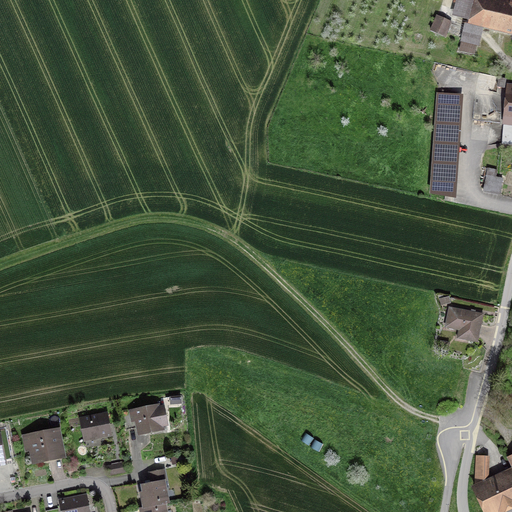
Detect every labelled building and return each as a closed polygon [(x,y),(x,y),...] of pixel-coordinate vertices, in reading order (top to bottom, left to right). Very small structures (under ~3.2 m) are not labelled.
[(457,0),(454,14),(511,29),(511,0),(511,1),(507,0),(457,0)] [(451,24),(437,19),(431,36),(445,41),(451,24)] [(463,32),(461,41),(475,44),(479,45),(481,37),(463,32)] [(473,53),(475,44),(461,41),(459,49),(473,53)] [(511,85),(504,85),(501,117),(511,118),(511,85)] [(461,101),(438,99),(430,192),(454,194),(461,101)] [(489,169),(484,192),(501,195),(504,179),(494,177),(496,171),(489,169)] [(484,315),(448,309),(445,329),(458,331),(457,339),(479,343),(484,315)] [(498,399),(505,407),(511,401),(511,389),(511,388),(498,399)] [(452,391),(441,398),(446,407),(458,400),(452,391)] [(161,406),(133,411),(138,437),(166,432),(161,406)] [(105,415),(82,420),(86,440),(109,435),(105,415)] [(59,429),(26,436),(32,466),(66,459),(59,429)] [(475,485),(478,492),(474,494),(482,511),(498,511),(511,505),(511,458),(509,460),(511,466),(511,475),(491,485),(488,479),(490,456),(477,456),(475,485)] [(127,463),(108,466),(110,475),(129,471),(127,463)] [(163,505),(167,504),(162,483),(168,481),(165,472),(150,475),(152,484),(142,486),(147,508),(163,505)] [(87,511),(85,497),(61,502),(62,511),(87,511)]
